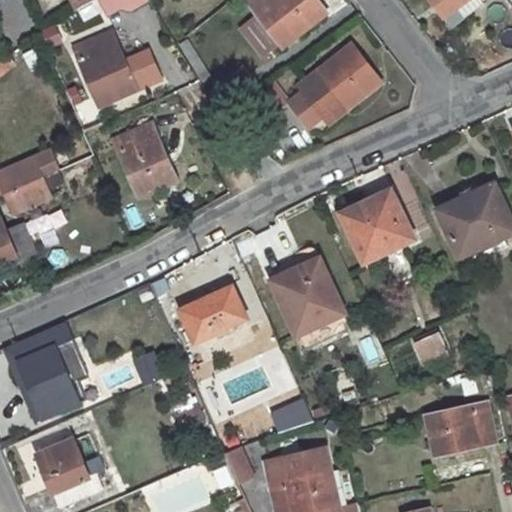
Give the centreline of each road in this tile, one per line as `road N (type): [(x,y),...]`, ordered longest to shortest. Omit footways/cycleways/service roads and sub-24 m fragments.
road 1 (residential): [(0,329),(155,261),(280,188),(455,111)]
road 2 (unknown): [(245,209),(132,27)]
road 3 (residential): [(370,0),(455,111)]
